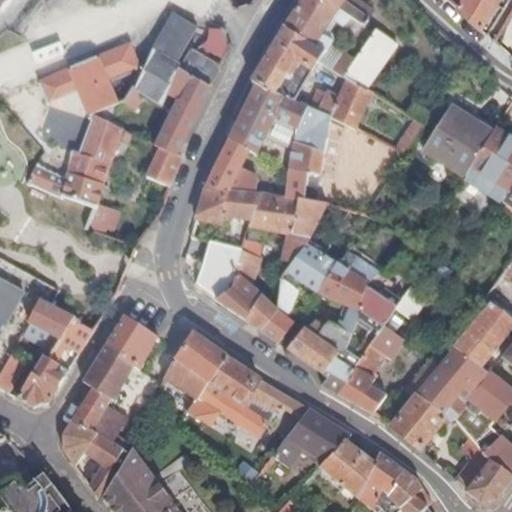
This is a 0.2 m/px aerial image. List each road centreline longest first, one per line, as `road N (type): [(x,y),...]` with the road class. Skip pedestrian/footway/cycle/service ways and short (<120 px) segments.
road 1 (residential): [(463,511),(383,439),(186,312),(169,282)]
road 2 (residential): [(169,282),(173,232),(192,183),(286,0)]
road 3 (residential): [(43,441),(130,286),(169,282)]
road 4 (unclassified): [(421,0),(511,79)]
